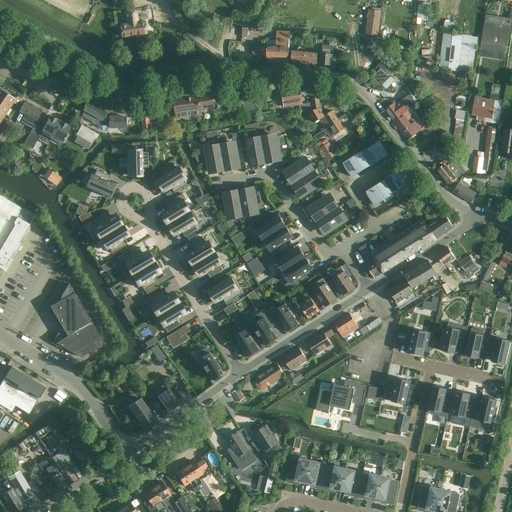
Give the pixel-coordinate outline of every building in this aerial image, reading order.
[(381,12),(372,10),(370,23),(367,22),(366,28),(379,30),(381,12)] [(125,15),(127,24),(119,25),(121,37),(147,34),(145,22),(138,23),(136,14),(125,15)] [(443,33),(439,69),(458,72),(458,70),(473,72),(478,38),(452,34),(453,29),(445,27),(444,33),(443,33)] [(276,47),(260,46),(253,46),(253,55),(267,55),(267,57),(289,57),(289,39),(276,38),(276,47)] [(323,54),(321,54),(320,64),(335,66),(336,57),(331,57),(331,55),(333,55),(334,48),(324,47),(323,54)] [(317,64),(318,54),(293,51),(292,61),(317,64)] [(384,59),(380,64),(387,70),(392,65),(384,59)] [(372,78),(381,86),(382,85),(386,89),(395,81),(390,77),(389,77),(380,69),(372,78)] [(302,103),(300,89),(277,92),(278,97),(282,96),(284,106),(302,103)] [(20,100),(15,96),(14,98),(6,93),(0,102),(0,123),(7,113),(13,104),(17,106),(20,100)] [(475,97),(472,116),(477,116),(476,121),(499,125),(502,101),(481,98),(482,93),(478,93),(477,97),(475,97)] [(212,95),(205,97),(200,98),(199,95),(174,99),(177,118),(188,117),(188,118),(190,119),(194,119),(194,117),(194,116),(202,115),(201,108),(214,106),(212,95)] [(394,103),(385,110),(393,121),(402,114),(407,110),(400,100),(397,95),(392,99),(394,103)] [(430,97),(422,102),(429,113),(437,107),(430,97)] [(320,107),(318,98),(312,99),(312,102),(299,104),(299,111),(313,109),(320,107)] [(87,102),(86,103),(82,110),(83,110),(82,111),(102,122),(103,121),(107,113),(87,102)] [(38,128),(41,123),(37,121),(41,112),(29,105),(24,103),(19,112),(25,115),(21,122),(33,128),(34,127),(38,128)] [(339,121),(333,112),(333,111),(324,116),(320,108),(308,112),(314,122),(319,119),(326,130),(332,127),(331,126),(339,121)] [(408,140),(420,131),(425,137),(436,129),(426,116),(420,120),(420,119),(415,122),(413,119),(408,123),(402,114),(393,121),(402,132),(408,140)] [(148,115),(140,116),(140,117),(142,129),(150,129),(148,116),(148,115)] [(49,141),(60,122),(50,117),(40,135),(38,134),(37,136),(35,135),(35,136),(28,147),(32,149),(37,140),(47,145),(49,141)] [(125,118),(109,117),(108,125),(109,127),(125,128),(125,118)] [(344,129),(339,121),(331,126),(332,127),(326,130),(323,132),(318,134),(319,135),(315,137),(317,141),(321,138),(321,139),(329,134),(331,138),(344,129)] [(60,122),(49,141),(59,147),(70,127),(60,122)] [(82,126),(78,135),(80,137),(77,142),(89,148),(94,140),(94,141),(98,135),(90,130),(82,126)] [(497,128),(489,127),(484,159),(474,157),(472,173),(486,175),(487,170),(491,170),(497,128)] [(511,130),(504,129),(501,152),(508,153),(507,158),(511,159),(511,130)] [(28,147),(35,136),(35,135),(30,132),(23,145),(28,147)] [(261,137),(266,163),(273,162),(273,160),(281,159),(276,136),(269,137),(268,136),(261,137)] [(266,163),(261,137),(253,138),(254,140),(246,141),(250,165),(258,163),(258,165),(266,163)] [(319,149),(327,161),(336,155),(327,139),(324,141),(325,142),(321,144),(320,142),(317,144),(320,148),(319,149)] [(379,141),(362,152),(370,165),(370,166),(388,155),(379,141)] [(220,145),(225,171),(232,170),(232,168),(240,167),(235,143),(228,145),(227,143),(220,145)] [(225,171),(220,145),(213,146),(213,148),(205,149),(210,172),(217,171),(217,173),(225,171)] [(128,158),(127,158),(127,168),(128,168),(129,176),(138,176),(142,176),(142,167),(148,167),(148,161),(147,152),(141,153),(141,150),(128,150),(128,158)] [(352,177),(370,166),(370,165),(362,152),(361,151),(344,163),(352,177)] [(292,185),(314,170),(310,164),(309,165),(305,159),(285,172),(289,178),(288,179),(292,185)] [(448,186),(463,175),(466,173),(456,160),(452,162),(447,167),(445,165),(437,171),(448,186)] [(165,176),(158,181),(163,189),(165,193),(172,188),(175,193),(188,185),(184,179),(187,178),(180,167),(173,171),(171,168),(163,173),(165,176)] [(393,193),(410,182),(401,168),(383,180),(384,180),(393,193)] [(60,177),(48,169),(43,177),(54,185),(60,177)] [(91,175),(86,187),(93,190),(93,191),(102,195),(102,194),(110,197),(114,188),(115,184),(108,181),(110,176),(103,173),(96,170),(93,176),(91,175)] [(314,170),(292,185),(296,192),(298,191),(302,197),(321,184),(317,178),(319,177),(314,170)] [(454,192),(474,205),(475,202),(472,201),(476,194),(467,189),(475,175),(464,176),(454,192)] [(384,180),(366,191),(370,197),(366,200),(369,205),(373,202),(375,205),(393,194),(393,193),(384,180)] [(238,191),(243,217),(251,216),(251,214),(258,213),(254,189),(246,191),(246,189),(238,191)] [(243,217),(238,191),(231,192),(231,194),(224,195),(228,218),(236,217),(236,218),(243,217)] [(169,209),(161,213),(164,217),(168,224),(191,211),(185,201),(187,200),(183,194),(166,204),(169,209)] [(316,222),(339,207),(335,201),(333,202),(329,195),(309,208),(314,215),(312,216),(316,222)] [(87,209),(79,205),(76,213),(81,215),(84,214),(87,209)] [(339,207),(316,222),(321,228),(322,227),(326,234),(346,221),(342,214),(343,213),(339,207)] [(191,211),(168,224),(168,225),(173,233),(175,236),(183,232),(185,237),(198,229),(195,224),(199,221),(194,212),(193,210),(191,211)] [(93,220),(89,213),(78,216),(84,226),(90,223),(93,220)] [(93,220),(90,223),(95,232),(99,239),(122,225),(117,217),(115,214),(108,218),(105,213),(93,220)] [(0,268),(6,272),(17,253),(16,252),(21,243),(19,242),(29,225),(16,217),(13,223),(0,214),(0,268)] [(256,230),(255,231),(262,242),(264,241),(286,227),(280,218),(279,216),(280,215),(279,214),(271,219),(272,220),(265,225),(264,223),(255,229),(256,230)] [(427,225),(427,226),(435,239),(446,232),(451,229),(453,226),(445,214),(438,219),(427,225)] [(423,219),(414,225),(427,245),(435,239),(427,226),(427,225),(425,221),(424,222),(423,219)] [(122,225),(99,239),(100,240),(106,249),(108,248),(112,253),(125,246),(122,241),(129,237),(127,233),(122,225)] [(414,225),(405,230),(418,250),(427,245),(414,225)] [(286,227),(264,241),(270,251),(269,251),(270,253),(279,247),(278,246),(285,241),(286,243),(294,238),(293,236),(292,237),(291,234),(286,227)] [(409,256),(418,250),(405,230),(396,236),(409,256)] [(241,232),(231,238),(235,245),(245,238),(241,232)] [(396,236),(388,241),(401,261),(409,256),(396,236)] [(193,250),(186,254),(189,258),(191,261),(193,266),(216,252),(209,242),(207,243),(203,238),(202,239),(191,245),(193,250)] [(388,241),(379,247),(392,267),(401,261),(388,241)] [(284,255),(275,260),(276,262),(277,261),(283,271),(306,258),(300,250),(299,247),(300,247),(299,245),(291,250),(292,252),(285,256),(284,255)] [(365,245),(358,249),(362,256),(368,251),(365,245)] [(379,247),(370,252),(372,255),(373,257),(383,272),(392,267),(379,247)] [(454,256),(447,247),(437,255),(444,264),(454,256)] [(125,257),(122,259),(131,275),(154,262),(149,254),(147,250),(140,255),(137,250),(125,257)] [(216,252),(193,266),(198,274),(200,277),(207,273),(210,278),(218,273),(223,270),(220,265),(222,263),(216,252)] [(500,264),(511,270),(511,264),(511,263),(511,254),(506,252),(500,264)] [(470,256),(460,263),(459,264),(465,272),(470,278),(475,274),(474,273),(479,269),(475,264),(470,256)] [(383,272),(373,257),(369,259),(370,261),(367,263),(367,265),(375,278),(383,272)] [(251,270),(261,264),(257,258),(247,264),(251,270)] [(283,271),(281,273),(288,283),(293,281),(296,286),(309,278),(306,274),(314,269),(313,268),(312,268),(311,266),(306,258),(283,271)] [(436,273),(428,260),(404,275),(413,288),(424,281),(436,273)] [(131,275),(129,276),(134,284),(136,287),(140,285),(144,290),(156,283),(154,278),(161,274),(159,270),(154,262),(131,275)] [(261,264),(251,270),(255,277),(265,270),(261,264)] [(488,268),(483,280),(486,281),(493,265),(491,264),(489,268),(488,268)] [(342,267),(330,274),(333,279),(343,295),(355,288),(345,272),(342,267)] [(233,277),(209,292),(214,300),(216,303),(223,299),(226,304),(243,293),(233,277)] [(320,288),(315,291),(325,307),(337,299),(323,278),(316,282),(320,288)] [(405,280),(389,289),(397,302),(413,293),(405,280)] [(478,289),(490,294),(493,287),(482,281),(478,289)] [(61,300),(50,307),(61,327),(52,343),(61,348),(62,346),(80,357),(103,343),(68,284),(60,298),(61,300)] [(506,300),(510,291),(504,288),(500,297),(506,300)] [(152,304),(148,307),(154,317),(178,303),(174,295),(172,292),(164,296),(162,291),(149,299),(152,304)] [(319,312),(310,298),(300,305),(308,319),(319,312)] [(366,302),(359,306),(362,311),(369,307),(366,302)] [(178,303),(154,317),(154,318),(161,328),(163,327),(167,333),(181,324),(179,319),(186,315),(184,311),(178,303)] [(234,303),(224,309),(228,315),(238,309),(234,303)] [(274,308),(268,312),(276,325),(281,321),(284,326),(288,332),(291,330),(299,325),(285,304),(275,310),(274,308)] [(259,315),(251,320),(257,331),(257,332),(260,336),(267,345),(275,340),(277,339),(274,333),(271,328),(276,325),(268,312),(262,315),(261,314),(259,315)] [(350,314),(335,324),(344,338),(359,328),(350,314)] [(378,318),(366,326),(369,331),(381,323),(378,318)] [(448,323),(442,350),(452,352),(453,348),(462,350),(465,339),(468,327),(448,323)] [(186,325),(175,331),(179,337),(189,331),(186,325)] [(323,350),(331,344),(328,339),(335,335),(330,328),(323,332),(323,331),(307,341),(316,354),(317,354),(323,350)] [(472,328),(466,355),(467,356),(467,357),(473,358),(474,357),(475,357),(476,353),(479,354),(486,355),(488,343),(482,342),(484,331),(472,328)] [(235,336),(248,357),(259,350),(253,340),(254,340),(251,335),(250,336),(246,329),(235,336)] [(409,336),(407,344),(410,345),(409,352),(410,353),(410,354),(417,355),(417,354),(419,354),(419,350),(422,351),(429,352),(433,334),(414,329),(412,337),(409,336)] [(488,343),(486,355),(493,357),(496,357),(495,362),(504,364),(510,341),(490,336),(488,343)] [(155,337),(145,343),(148,347),(158,341),(155,337)] [(306,360),(307,360),(299,347),(283,357),(291,370),(300,365),(306,361),(306,360)] [(207,349),(196,355),(203,366),(203,367),(206,373),(207,372),(213,380),(221,375),(223,374),(220,368),(207,349)] [(265,370),(256,376),(259,381),(256,383),(260,389),(268,385),(266,381),(268,380),(270,383),(284,374),(282,371),(283,371),(277,362),(265,370)] [(11,366),(7,373),(0,384),(0,409),(4,412),(6,409),(11,412),(15,406),(29,414),(45,387),(11,366)] [(293,373),(287,377),(290,383),(293,386),(304,378),(302,375),(300,371),(294,375),(293,373)] [(389,381),(385,399),(404,404),(409,381),(400,379),(399,383),(396,382),(389,381)] [(321,389),(316,410),(325,412),(325,413),(329,414),(330,406),(335,407),(347,409),(350,410),(352,402),(362,405),(367,386),(345,381),(344,386),(334,384),(333,392),(321,389)] [(434,386),(428,413),(447,418),(452,395),(446,393),(443,393),(444,388),(442,388),(442,387),(436,385),(436,387),(434,386)] [(370,386),(367,398),(379,400),(381,389),(378,388),(374,387),(370,386)] [(168,412),(170,411),(172,411),(175,410),(175,408),(179,404),(169,389),(158,396),(168,412)] [(237,390),(232,394),(234,398),(230,401),(233,406),(243,399),(237,390)] [(457,391),(452,414),(453,415),(471,419),(476,400),(469,398),(466,398),(467,393),(466,393),(466,392),(459,390),(459,392),(457,391)] [(140,398),(136,401),(133,397),(121,405),(128,416),(133,412),(143,425),(153,418),(140,398)] [(470,426),(479,429),(481,421),(490,423),(491,423),(491,422),(493,416),(496,416),(498,408),(495,407),(496,400),(495,400),(495,398),(489,397),(488,398),(487,398),(486,402),(483,401),(476,400),(471,419),(470,426)] [(254,434),(265,452),(266,451),(279,443),(267,425),(254,434)] [(48,426),(35,434),(39,439),(52,431),(48,426)] [(239,432),(228,440),(233,447),(230,449),(230,452),(238,465),(238,466),(240,469),(241,469),(242,470),(257,460),(239,432)] [(93,455),(84,442),(75,448),(78,453),(75,455),(84,468),(92,463),(89,458),(93,455)] [(51,458),(60,472),(68,485),(77,479),(70,469),(74,466),(65,449),(51,458)] [(59,491),(68,485),(60,472),(51,458),(50,458),(49,457),(38,464),(39,466),(43,471),(46,469),(51,478),(59,491)] [(306,482),(310,461),(301,459),(300,461),(292,459),(287,481),(296,483),(297,480),(306,482)] [(195,465),(193,462),(185,467),(197,486),(199,490),(204,496),(210,492),(202,479),(200,480),(197,477),(201,474),(203,472),(202,470),(206,467),(202,461),(195,465)] [(310,461),(306,482),(314,484),(314,487),(322,489),(327,467),(319,465),(320,463),(310,461)] [(327,467),(322,489),(331,491),(332,488),(341,490),(345,469),(336,466),(335,468),(327,467)] [(197,486),(185,467),(176,473),(184,485),(189,483),(193,489),(192,489),(195,493),(199,490),(197,486)] [(345,469),(341,490),(350,492),(349,495),(358,497),(363,474),(355,473),(355,471),(345,469)] [(270,470),(268,477),(275,478),(277,471),(270,470)] [(11,482),(16,491),(15,491),(22,502),(32,496),(26,485),(27,485),(22,476),(19,472),(8,478),(11,482)] [(363,474),(358,497),(366,499),(367,496),(376,498),(381,476),(371,474),(370,476),(363,474)] [(463,475),(460,487),(469,488),(471,477),(463,475)] [(381,476),(376,498),(385,500),(384,502),(393,504),(398,482),(390,480),(390,478),(381,476)] [(12,488),(7,480),(3,482),(8,491),(0,496),(10,511),(15,511),(24,507),(12,488)] [(162,482),(153,488),(168,511),(173,511),(178,510),(179,511),(191,511),(181,497),(174,502),(162,482)] [(270,492),(269,484),(261,485),(262,493),(270,492)] [(437,511),(441,489),(432,487),(431,489),(423,487),(418,510),(427,511),(428,509),(437,511)] [(153,488),(144,494),(148,500),(143,504),(148,511),(156,511),(161,509),(162,511),(166,511),(168,511),(153,488)] [(441,489),(437,511),(442,511),(455,511),(459,495),(450,493),(451,491),(441,489)] [(414,491),(412,502),(418,503),(420,493),(414,491)] [(220,511),(223,510),(215,498),(207,503),(213,511),(220,511)] [(135,511),(129,503),(121,509),(123,511),(135,511)]
